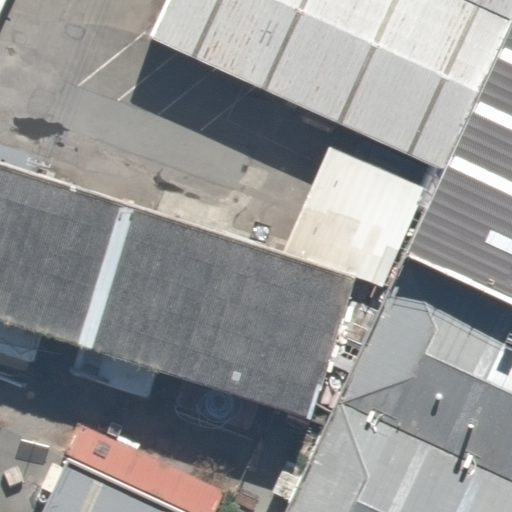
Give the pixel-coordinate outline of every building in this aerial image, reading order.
[(511,0),(169,0),(152,39),(442,173),(449,158),(464,164),(496,179),(511,142),(511,110),(481,95),(511,22),(511,0)] [(352,267),(0,157),(0,314),(307,414),(352,267)] [(511,186),(496,179),(464,164),(423,250),(511,293),(511,186)] [(292,511),(511,511),(511,308),(405,259),(292,511)] [(45,511),(176,511),(70,464),(45,511)]
